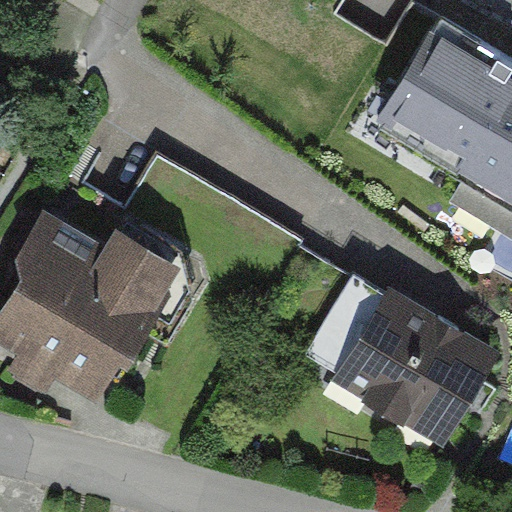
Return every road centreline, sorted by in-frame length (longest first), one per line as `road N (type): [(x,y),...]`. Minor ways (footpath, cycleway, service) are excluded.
road 1 (unknown): [(91,66),(137,67),(458,297)]
road 2 (residential): [(0,444),(252,511)]
road 3 (residential): [(133,0),(62,115)]
